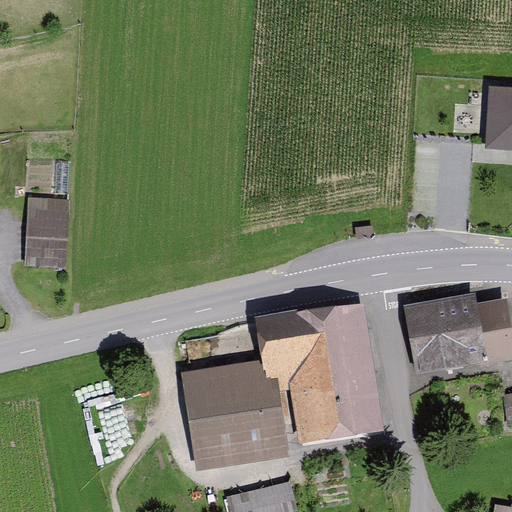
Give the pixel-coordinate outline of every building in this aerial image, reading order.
[(511,92),(487,90),(482,147),(511,149),(511,92)] [(71,199),(27,195),(20,267),(64,271),(71,199)] [(472,297),(404,309),(416,382),(484,370),(472,297)] [(398,432),(376,305),(257,325),(267,384),(288,380),(299,448),(398,432)] [(261,366),(183,379),(199,476),(277,463),(261,366)] [(296,511),(287,483),(247,496),(251,511),(296,511)]
